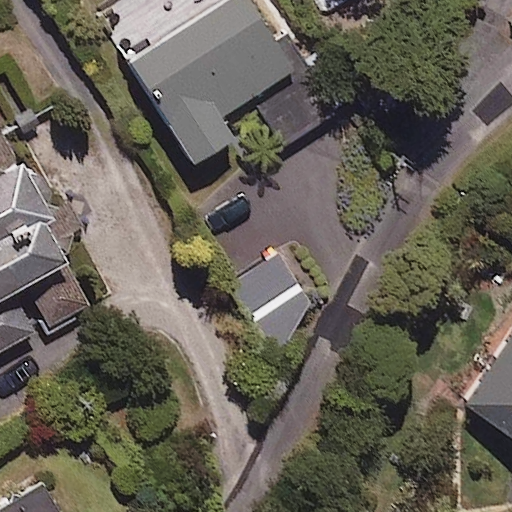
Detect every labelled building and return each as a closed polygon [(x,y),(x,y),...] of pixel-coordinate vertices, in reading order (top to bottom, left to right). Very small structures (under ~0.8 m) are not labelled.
[(285,65),(244,0),(208,0),(120,56),(186,160),(226,134),(212,112),(285,65)] [(0,349),(39,327),(51,347),(100,318),(43,222),(52,216),(2,132),(0,133),(0,349)] [(228,284),(271,354),(307,297),(279,252),(228,284)] [(511,339),(466,404),(511,436),(511,339)] [(60,511),(41,480),(0,505),(0,511),(60,511)]
